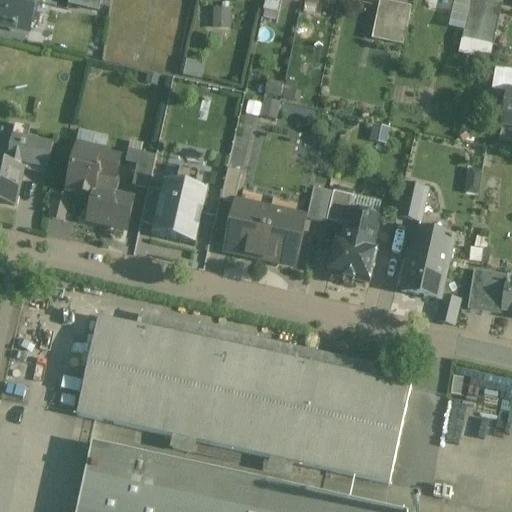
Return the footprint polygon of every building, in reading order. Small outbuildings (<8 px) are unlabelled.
[(2,0),(0,11),(0,26),(29,33),(36,0),(2,0)] [(69,0),(69,6),(100,10),(101,0),(69,0)] [(282,0),(266,0),(264,11),(280,15),(282,0)] [(317,14),(318,0),(305,0),(304,12),(317,14)] [(486,3),(472,0),(469,0),(461,40),(477,43),(486,3)] [(411,8),(380,1),(372,40),(403,47),(411,8)] [(501,6),(486,3),(477,43),(492,47),(501,6)] [(213,8),(213,29),(230,29),(230,8),(213,8)] [(283,86),(267,82),(265,94),(281,98),(283,86)] [(287,82),(283,97),(293,100),(297,84),(287,82)] [(511,91),(507,90),(501,124),(511,126),(511,91)] [(259,116),(275,121),(281,103),(265,98),(259,116)] [(29,129),(15,126),(11,145),(2,143),(0,151),(9,153),(6,168),(20,171),(27,141),(29,129)] [(51,147),(27,141),(20,171),(21,171),(46,177),(53,147),(52,146),(51,147)] [(120,158),(76,149),(67,193),(92,199),(98,175),(115,179),(120,158)] [(155,158),(139,154),(132,187),(148,191),(148,190),(155,158)] [(6,168),(0,166),(0,203),(13,207),(21,171),(20,171),(6,168)] [(199,173),(179,169),(176,185),(164,182),(162,193),(154,228),(152,237),(195,246),(207,192),(195,189),(199,173)] [(241,173),(227,170),(220,201),(234,205),(241,173)] [(115,179),(98,175),(92,199),(92,200),(87,223),(127,232),(134,200),(115,196),(119,180),(115,179)] [(427,191),(403,186),(396,217),(420,222),(427,191)] [(328,192),(313,189),(306,220),(321,224),(328,192)] [(162,193),(148,190),(148,191),(140,225),(154,228),(162,193)] [(354,197),(333,192),(326,222),(347,227),(350,214),(351,214),(354,197)] [(69,200),(54,196),(49,220),(63,223),(69,200)] [(270,212),(239,205),(228,254),(248,258),(249,255),(260,258),(270,212)] [(301,218),(270,212),(260,258),(271,260),(270,263),(291,267),(301,218)] [(351,214),(350,214),(347,227),(344,243),(369,249),(376,220),(351,214)] [(454,238),(415,229),(401,292),(440,300),(454,238)] [(344,243),(337,241),(329,276),(368,285),(376,250),(369,249),(344,243)] [(507,277),(472,272),(466,310),(501,316),(501,310),(506,282),(507,277)] [(511,283),(506,282),(501,310),(511,311),(511,283)] [(411,388),(98,319),(77,417),(390,485),(411,388)] [(398,511),(92,445),(77,511),(398,511)]
